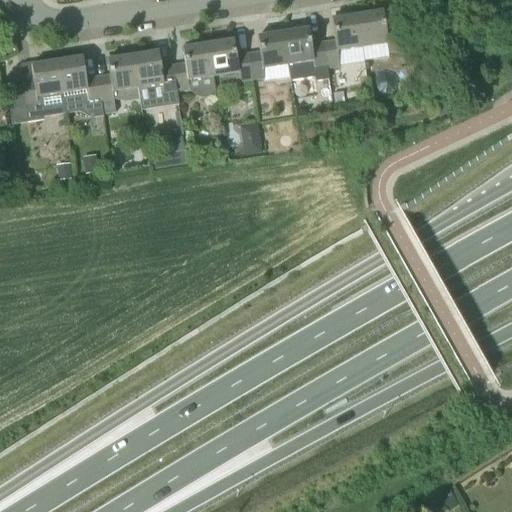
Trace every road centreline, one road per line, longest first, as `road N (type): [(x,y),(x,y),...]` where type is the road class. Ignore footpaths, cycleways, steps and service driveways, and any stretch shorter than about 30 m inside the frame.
road 1 (trunk): [(511,181),(0,493)]
road 2 (trunk): [(511,231),(30,511)]
road 3 (trunk): [(122,511),(511,287)]
road 4 (trunk): [(178,511),(511,329)]
road 5 (residential): [(28,0),(56,23),(204,0)]
